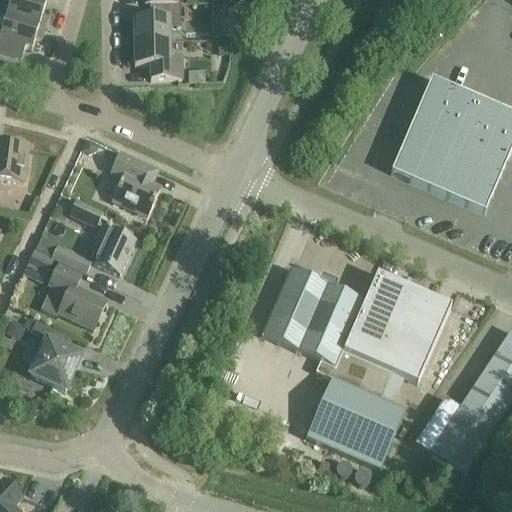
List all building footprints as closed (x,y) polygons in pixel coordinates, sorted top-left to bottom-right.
[(6,19),(44,31),(48,19),(42,17),(46,6),(39,4),(39,0),(4,0),(3,5),(9,7),(6,19)] [(133,21),(134,45),(170,44),(170,31),(180,30),(180,7),(154,7),(154,20),(133,21)] [(0,29),(0,54),(22,61),(25,50),(32,52),(35,40),(41,42),(44,31),(6,19),(2,30),(0,29)] [(170,44),(134,45),(134,69),(155,68),(155,81),(151,82),(151,83),(182,83),(181,58),(170,58),(170,44)] [(228,44),(218,44),(218,58),(228,58),(228,44)] [(511,152),(511,117),(431,83),(391,176),(484,217),(511,152)] [(87,143),(82,154),(88,157),(96,155),(99,148),(87,143)] [(0,185),(0,183),(24,186),(29,147),(2,144),(0,155),(0,185)] [(123,182),(113,204),(147,220),(160,191),(151,186),(157,174),(120,156),(111,176),(123,182)] [(102,216),(95,213),(77,204),(70,219),(96,231),(102,216)] [(94,267),(101,270),(119,279),(135,245),(117,237),(101,230),(93,247),(102,250),(94,267)] [(42,251),(40,256),(53,264),(86,278),(91,266),(56,251),(53,257),(42,251)] [(46,280),(53,264),(40,256),(34,253),(25,270),(46,280)] [(56,316),(75,325),(93,334),(107,305),(76,291),(82,280),(58,269),(48,290),(65,298),(56,316)] [(306,442),(380,474),(406,415),(382,404),(393,378),(417,388),(451,310),(379,279),(367,306),(290,273),(261,339),(320,365),(315,375),(332,383),(306,442)] [(12,323),(5,337),(19,343),(25,330),(32,334),(36,325),(27,321),(27,322),(24,329),(18,326),(12,323)] [(31,337),(45,344),(29,378),(65,395),(82,359),(57,348),(62,336),(36,324),(36,325),(32,334),(31,337)] [(511,335),(459,412),(444,402),(414,447),(463,479),(489,441),(511,405),(511,335)] [(1,371),(0,372),(0,388),(2,390),(10,378),(1,371)] [(0,511),(16,511),(14,510),(23,500),(4,482),(0,485),(0,511)]
